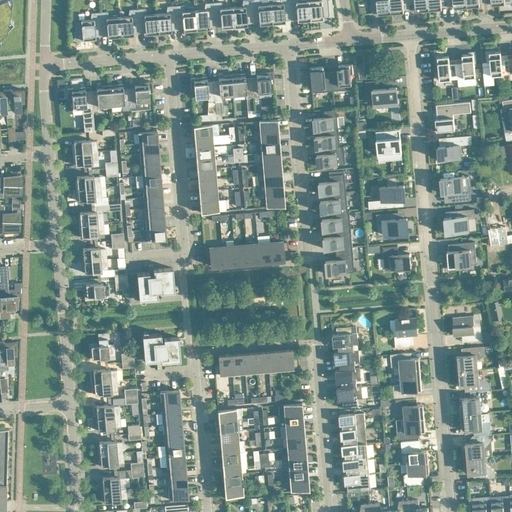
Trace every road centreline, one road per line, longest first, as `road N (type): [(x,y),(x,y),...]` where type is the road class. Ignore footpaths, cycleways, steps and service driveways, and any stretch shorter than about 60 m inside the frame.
road 1 (residential): [(451,511),(409,37)]
road 2 (residential): [(134,258),(177,256),(182,246),(167,57)]
road 3 (residential): [(303,252),(289,47)]
road 4 (residential): [(328,511),(316,342)]
road 5 (residential): [(204,511),(194,384),(187,373),(160,375)]
road 6 (residential): [(73,405),(59,242)]
road 7 (residential): [(43,67),(167,57)]
road 8 (residential): [(167,57),(289,47)]
